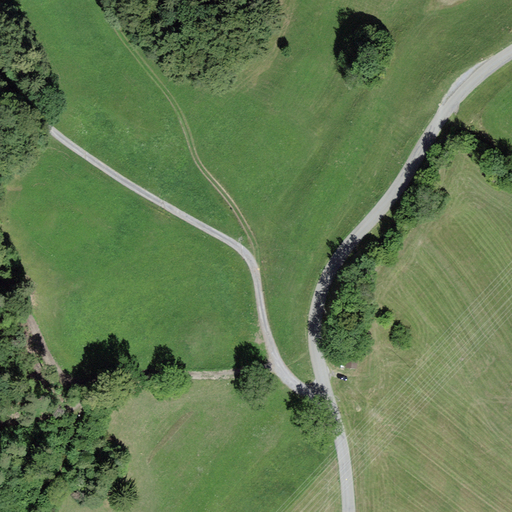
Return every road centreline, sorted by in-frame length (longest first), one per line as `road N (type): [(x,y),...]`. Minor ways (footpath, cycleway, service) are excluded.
road 1 (unclassified): [(324,386),(299,388),(284,372),(253,261),(238,244),(64,139),(0,81)]
road 2 (tertiary): [(324,386),(317,315),(334,264),(389,200),(453,102),(511,52)]
road 3 (track): [(292,384),(254,369),(75,384),(0,276)]
road 4 (tertiary): [(348,511),(324,386)]
